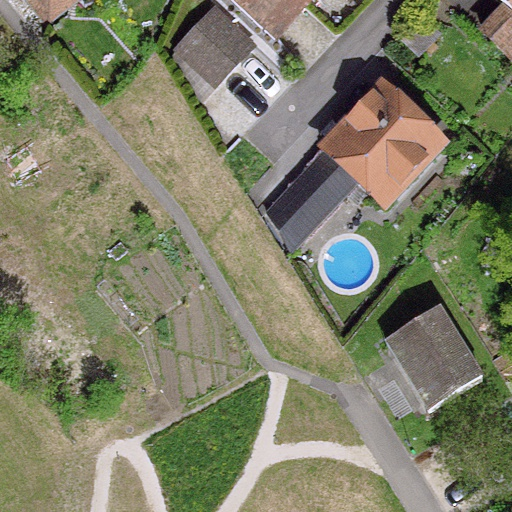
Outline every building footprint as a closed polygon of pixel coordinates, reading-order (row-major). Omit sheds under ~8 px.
[(228,0),(261,31),(270,40),(301,9),(309,0),(228,0)] [(511,0),(489,0),(502,12),(480,36),(511,67),(511,0)] [(211,15),(173,53),(212,90),(221,79),(249,52),(245,47),(211,15)] [(376,97),(321,156),(380,211),(438,148),(380,93),(376,97)] [(424,412),(425,415),(478,382),(435,314),(383,346),(384,349),(391,345),(430,408),(424,412)]
